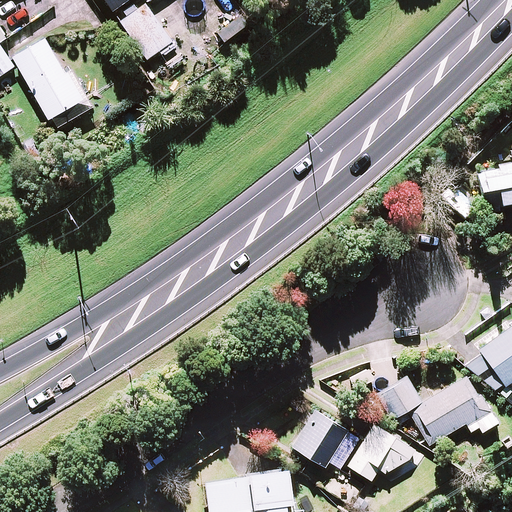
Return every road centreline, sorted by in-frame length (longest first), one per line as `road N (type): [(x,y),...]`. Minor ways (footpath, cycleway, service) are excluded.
road 1 (residential): [(413,285),(310,339),(52,511)]
road 2 (trunk): [(302,194),(150,327),(0,423)]
road 3 (trunk): [(0,372),(302,194)]
road 4 (trunk): [(511,1),(302,194)]
